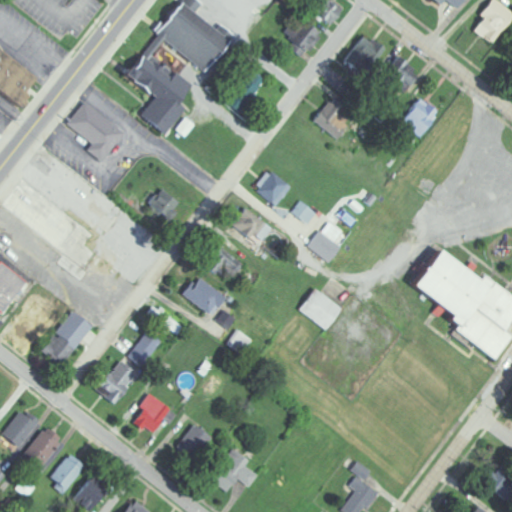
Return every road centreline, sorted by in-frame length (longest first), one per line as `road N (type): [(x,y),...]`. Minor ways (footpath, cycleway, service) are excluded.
road 1 (residential): [(57,400),(364,0)]
road 2 (residential): [(196,511),(0,354)]
road 3 (trunk): [(0,169),(134,0)]
road 4 (residential): [(511,112),(368,0)]
road 5 (residential): [(408,511),(511,378)]
